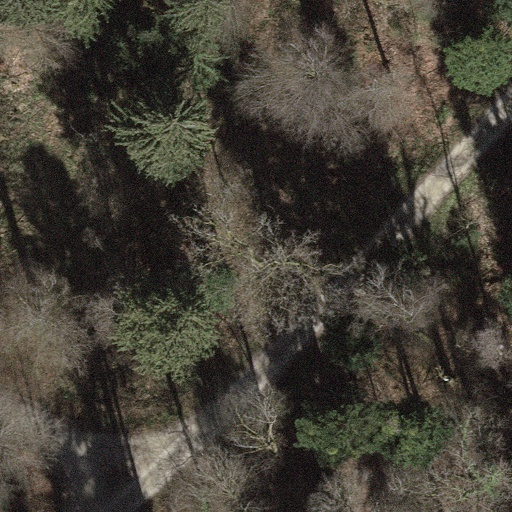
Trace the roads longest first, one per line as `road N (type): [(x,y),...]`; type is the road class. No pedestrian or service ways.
road 1 (track): [(511,106),(116,511)]
road 2 (track): [(0,414),(135,494)]
